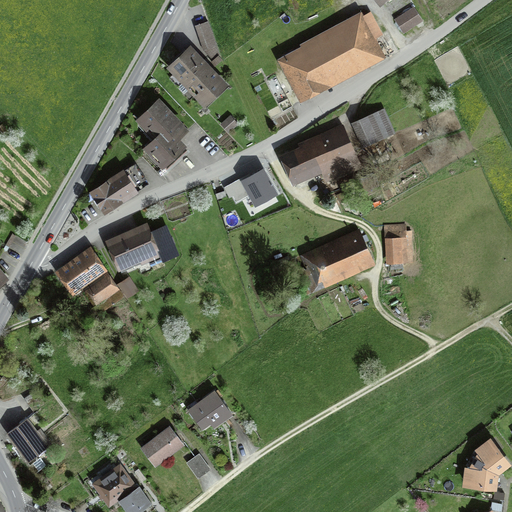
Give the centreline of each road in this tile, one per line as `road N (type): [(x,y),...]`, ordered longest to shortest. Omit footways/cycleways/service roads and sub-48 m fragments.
road 1 (unclassified): [(485,0),(267,146),(90,230),(45,239)]
road 2 (residential): [(185,511),(283,436),(490,320)]
road 3 (track): [(267,146),(289,190),(371,235),(382,311),(438,348)]
road 4 (secondary): [(181,0),(45,239)]
